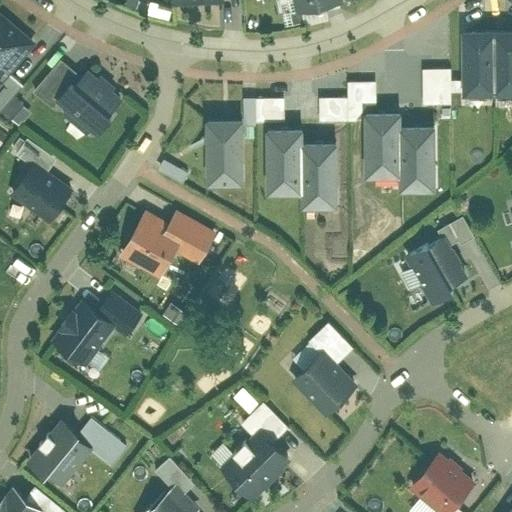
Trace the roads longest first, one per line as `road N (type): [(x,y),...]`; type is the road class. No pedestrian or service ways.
road 1 (residential): [(170,44),(161,117),(26,304),(15,341),(19,387),(0,442)]
road 2 (residential): [(402,0),(315,42),(263,51),(170,44)]
road 3 (residential): [(407,361),(322,484),(286,511)]
road 4 (residential): [(502,441),(407,361)]
road 5 (residential): [(511,295),(442,331),(407,361)]
